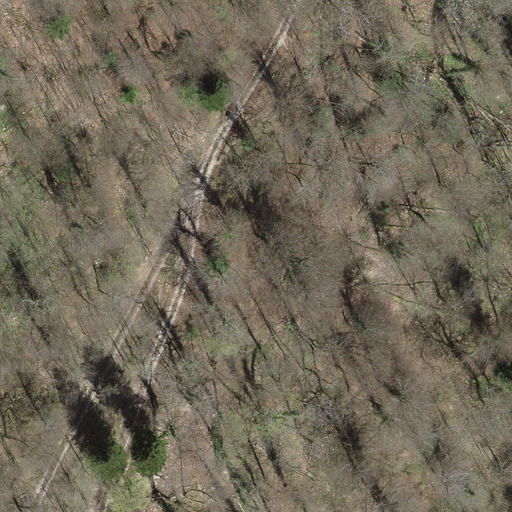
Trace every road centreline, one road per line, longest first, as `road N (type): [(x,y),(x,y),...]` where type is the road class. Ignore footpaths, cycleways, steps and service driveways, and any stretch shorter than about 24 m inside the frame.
road 1 (track): [(39,511),(143,290),(192,213)]
road 2 (track): [(192,213),(183,285),(100,511)]
road 3 (track): [(293,0),(266,72),(192,213)]
